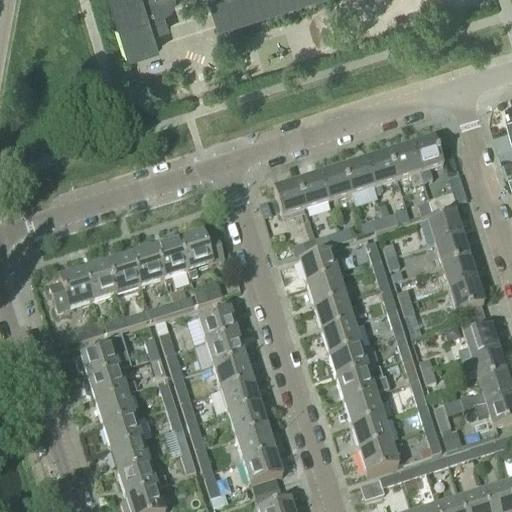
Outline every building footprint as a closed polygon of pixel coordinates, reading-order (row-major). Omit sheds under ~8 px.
[(107,0),(127,59),(156,49),(152,34),(167,29),(157,0),(206,0),(215,28),(304,0),(107,0)] [(79,119),(94,114),(87,94),(73,99),(79,119)] [(433,143),(410,150),(422,188),(431,185),(427,174),(441,170),(433,143)] [(410,150),(387,157),(395,184),(408,180),(411,191),(422,188),(410,150)] [(387,157),(364,164),(372,191),(372,192),(375,200),(380,199),(381,195),(379,189),(395,184),(387,157)] [(364,164),(341,172),(349,199),(366,194),(372,192),(372,191),(364,164)] [(341,172),(318,179),(326,206),(349,199),(341,172)] [(318,179),(295,186),(303,213),(318,208),(326,206),(318,179)] [(295,186),(272,193),(280,220),(281,220),(289,218),(303,213),(295,186)] [(451,199),(427,206),(428,208),(431,217),(454,210),(451,199)] [(428,208),(417,212),(420,221),(431,217),(428,208)] [(385,210),(378,212),(382,222),(385,233),(397,229),(397,228),(408,225),(405,214),(393,218),(394,219),(388,220),(385,210)] [(452,217),(425,225),(433,248),(460,240),(452,217)] [(371,227),(360,231),(362,240),(385,233),(382,222),(370,226),(371,227)] [(348,233),(336,237),(339,247),(351,243),(348,233)] [(200,237),(177,245),(186,276),(189,283),(197,281),(195,273),(221,265),(214,241),(203,245),(200,237)] [(336,237),(313,244),(316,255),(339,247),(336,237)] [(153,252),(152,253),(162,284),(163,284),(165,290),(172,287),(170,281),(186,276),(177,245),(176,245),(176,242),(171,240),(162,243),(160,247),(161,250),(153,252)] [(460,240),(433,248),(440,271),(467,263),(460,240)] [(294,262),(316,255),(313,244),(290,252),(294,262)] [(370,270),(380,267),(374,247),(364,251),(370,270)] [(138,257),(129,260),(138,292),(162,284),(152,253),(153,252),(152,251),(148,248),(139,251),(137,255),(138,257)] [(391,250),(381,253),(385,263),(395,260),(391,250)] [(302,292),(335,282),(327,258),(295,268),(302,292)] [(106,268),(105,268),(115,299),(138,292),(129,260),(106,268)] [(395,260),(385,263),(389,276),(398,272),(395,260)] [(82,275),(81,276),(91,307),(115,299),(105,268),(106,268),(105,266),(100,263),(91,266),(89,270),(90,273),(82,275)] [(467,263),(440,271),(444,283),(447,295),(474,286),(467,263)] [(376,290),(386,287),(380,267),(370,270),(376,290)] [(59,289),(47,293),(56,318),(67,315),(91,307),(81,276),(82,275),(81,273),(76,271),(68,274),(65,278),(66,280),(57,283),(59,289)] [(402,285),(399,277),(390,280),(392,288),(402,285)] [(310,316),(342,305),(335,282),(302,292),(310,316)] [(474,286),(447,295),(455,318),(456,318),(456,317),(478,310),(481,309),(474,286)] [(193,297),(197,310),(220,302),(217,290),(193,297)] [(385,318),(395,314),(389,295),(379,298),(385,318)] [(406,295),(396,299),(399,310),(409,307),(406,295)] [(185,303),(170,308),(172,317),(197,310),(193,297),(184,300),(185,303)] [(318,340),(350,329),(342,305),(310,316),(318,340)] [(409,307),(399,310),(403,322),(413,319),(409,307)] [(170,308),(146,315),(149,325),(172,317),(170,308)] [(478,310),(456,317),(456,318),(459,329),(482,322),(478,310)] [(204,349),(235,339),(227,314),(196,324),(204,349)] [(391,338),(401,335),(395,314),(385,318),(391,338)] [(146,315),(122,323),(125,332),(149,325),(146,315)] [(482,322),(459,329),(463,340),(485,333),(482,322)] [(122,323),(103,329),(106,338),(125,332),(122,323)] [(98,327),(74,335),(78,347),(102,339),(98,327)] [(326,364),(358,353),(350,329),(318,340),(326,364)] [(466,353),(456,356),(460,367),(496,355),(489,332),(485,333),(463,340),(463,341),(462,341),(466,353)] [(164,361),(174,358),(167,339),(158,341),(164,361)] [(211,372),(243,363),(235,339),(204,349),(211,372)] [(77,363),(74,367),(77,376),(81,378),(84,377),(86,385),(87,386),(118,376),(130,373),(120,341),(93,349),(96,357),(79,362),(77,363)] [(152,343),(143,346),(149,367),(159,364),(152,343)] [(400,365),(410,362),(404,343),(394,346),(400,365)] [(333,387),(365,377),(379,372),(372,349),(358,354),(358,353),(326,364),(333,387)] [(496,355),(460,367),(463,377),(473,374),(477,387),(504,379),(496,355)] [(172,385),(181,382),(174,358),(164,361),(172,385)] [(406,385),(416,382),(410,362),(400,365),(406,385)] [(219,396),(250,386),(243,363),(211,372),(219,396)] [(159,364),(149,367),(157,391),(166,388),(159,364)] [(427,364),(418,367),(421,379),(431,376),(427,364)] [(388,395),(384,383),(383,383),(379,372),(365,377),(333,387),(341,411),(373,400),(388,395)] [(84,386),(82,390),(85,400),(89,402),(92,401),(94,410),(125,401),(125,399),(136,396),(133,386),(122,390),(118,376),(87,386),(86,385),(84,386)] [(431,376),(421,379),(425,390),(435,387),(431,376)] [(432,414),(436,426),(446,423),(460,418),(474,413),(474,414),(511,402),(504,379),(477,387),(481,399),(468,403),(467,402),(441,410),(442,411),(432,414)] [(179,408),(188,405),(181,382),(172,385),(179,408)] [(226,420),(257,410),(250,386),(219,396),(226,420)] [(166,388),(157,391),(164,415),(174,412),(166,388)] [(415,412),(425,409),(419,390),(409,393),(415,412)] [(349,434),(381,424),(373,400),(341,411),(349,434)] [(125,401),(94,410),(102,434),(133,424),(125,401)] [(511,405),(511,402),(474,414),(477,423),(487,420),(492,434),(511,427),(511,405)] [(186,432),(196,429),(188,405),(179,408),(186,432)] [(421,432),(431,429),(425,409),(415,412),(421,432)] [(234,443),(265,434),(257,410),(226,420),(234,443)] [(174,412),(164,415),(172,438),(181,435),(174,412)] [(446,423),(436,426),(439,437),(440,437),(450,433),(446,423)] [(133,424),(102,434),(109,458),(140,448),(133,424)] [(356,458),(389,448),(381,424),(349,434),(356,458)] [(194,456),(203,453),(196,429),(186,432),(194,456)] [(241,467),(272,457),(265,434),(234,443),(241,467)] [(179,461),(188,459),(181,435),(172,438),(179,461)] [(434,437),(424,440),(427,451),(430,461),(440,458),(434,437)] [(511,440),(491,447),(494,456),(511,450),(511,440)] [(475,462),(494,456),(491,447),(472,453),(475,462)] [(117,481),(148,471),(140,448),(109,458),(117,481)] [(389,448),(356,458),(364,482),(396,472),(389,448)] [(201,480),(211,477),(203,453),(194,456),(201,480)] [(447,472),(467,465),(464,456),(444,463),(447,472)] [(273,484),(280,482),(272,457),(241,467),(249,492),(250,491),(273,484)] [(185,480),(194,478),(188,459),(179,461),(185,480)] [(428,478),(447,472),(444,463),(425,469),(428,478)] [(163,481),(152,485),(148,471),(117,481),(124,504),(124,505),(155,495),(155,494),(166,491),(163,481)] [(399,487),(420,480),(417,471),(397,478),(399,487)] [(211,477),(201,480),(209,504),(219,501),(211,477)] [(397,478),(378,484),(381,493),(399,487),(397,478)] [(277,495),(273,484),(250,491),(253,503),(277,495)] [(485,511),(511,511),(505,489),(481,497),(485,511)] [(160,511),(155,495),(124,505),(124,504),(122,505),(119,509),(120,511),(160,511)] [(256,511),(267,511),(281,508),(277,495),(253,503),(256,511)] [(459,511),(485,511),(481,497),(457,505),(459,511)]
